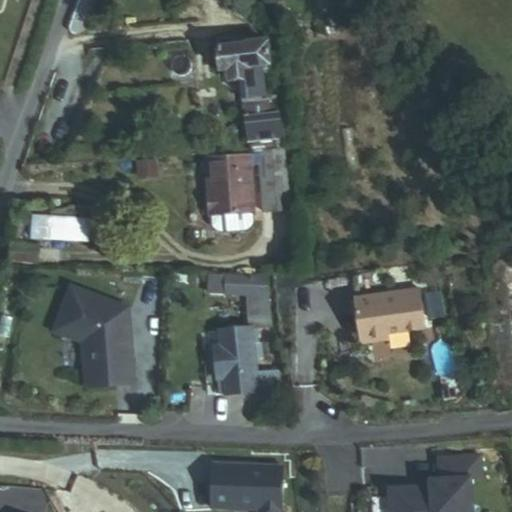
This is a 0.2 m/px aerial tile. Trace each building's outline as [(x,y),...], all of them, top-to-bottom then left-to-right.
[(85,0),(75,40),(97,40),(108,0),(85,0)] [(230,78),(265,72),(265,40),(218,45),(220,70),(229,69),(230,78)] [(246,140),(285,138),(275,86),(242,90),(246,140)] [(259,218),(287,216),(281,145),(253,147),(259,218)] [(252,206),(249,154),(211,156),(212,166),(204,167),(207,209),(209,209),(251,206),(252,206)] [(252,217),(251,206),(209,209),(210,220),(214,224),(221,226),(242,224),(248,222),(252,217)] [(31,239),(90,242),(91,218),(33,214),(31,239)] [(20,268),(48,269),(50,249),(24,248),(20,268)] [(209,293),(271,297),(269,277),(209,272),(209,293)] [(130,312),(69,287),(54,328),(85,349),(87,390),(136,386),(130,312)] [(419,290),(354,301),(362,349),(393,344),(392,336),(426,330),(419,290)] [(263,352),(254,352),(252,324),(220,327),(226,395),(256,393),(254,366),(264,365),(263,352)] [(470,511),(469,480),(481,480),(480,453),(439,455),(439,476),(430,476),(430,482),(430,486),(418,486),(418,482),(388,484),(388,511),(470,511)] [(280,511),(281,465),(215,464),(215,510),(264,510),(263,511),(280,511)]
